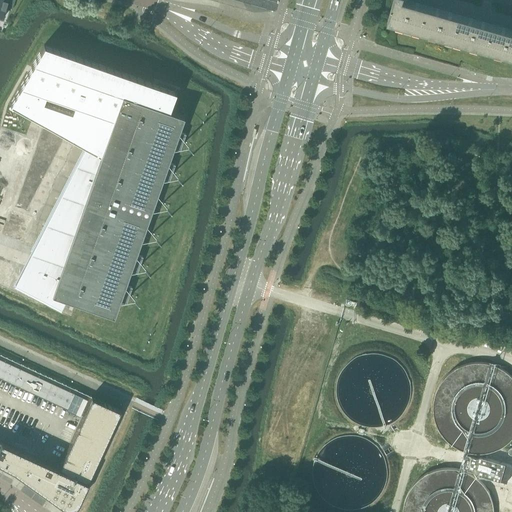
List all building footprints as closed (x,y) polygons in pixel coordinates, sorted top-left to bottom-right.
[(14,0),(0,0),(0,17),(3,19),(6,8),(12,10),(14,0)] [(403,0),(393,0),(388,20),(389,20),(389,19),(511,54),(511,30),(511,29),(408,0),(405,0),(406,1),(403,1),(403,0)] [(79,303),(113,315),(119,300),(126,302),(129,295),(132,286),(124,283),(129,269),(137,272),(143,255),(135,253),(162,177),(169,180),(175,163),(167,161),(172,147),(180,149),(186,133),(178,130),(184,115),(168,110),(170,106),(175,91),(44,45),(10,105),(11,105),(34,113),(92,133),(32,250),(36,251),(25,274),(22,279),(52,294),(52,293),(79,303)] [(0,377),(67,409),(66,410),(80,416),(88,399),(0,358),(0,377)] [(65,504),(68,505),(70,505),(72,504),(75,504),(77,502),(78,501),(79,499),(121,409),(92,396),(59,467),(0,440),(0,462),(17,472),(27,477),(44,489),(43,491),(47,494),(48,492),(63,503),(65,504)] [(511,464),(481,456),(478,457),(466,453),(463,460),(462,467),(474,470),(476,473),(507,482),(511,465),(511,464)]
